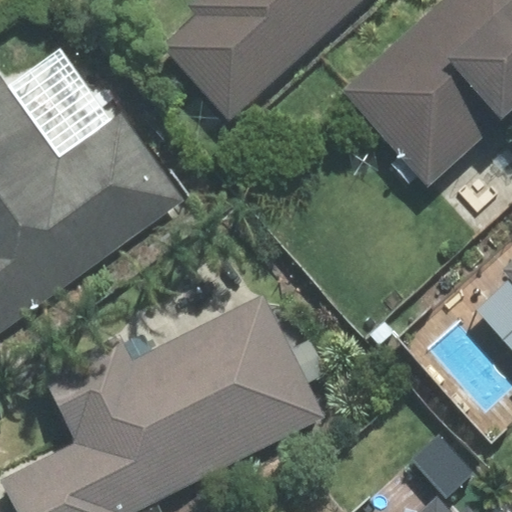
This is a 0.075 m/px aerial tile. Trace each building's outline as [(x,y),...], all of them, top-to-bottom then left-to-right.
[(210,20),(175,52),(229,112),(351,0),(212,0),(201,11),(210,20)] [(511,0),(457,0),(353,97),(428,179),(511,103),(511,0)] [(0,78),(0,346),(186,204),(121,121),(65,164),(0,78)] [(104,422),(115,446),(86,460),(84,454),(9,491),(19,511),(112,511),(131,501),(134,507),(228,461),(230,467),(317,424),(260,311),(130,377),(117,353),(52,384),(77,435),(104,422)] [(413,469),(445,504),(436,511),(474,511),(457,493),(478,474),(447,439),(413,469)]
